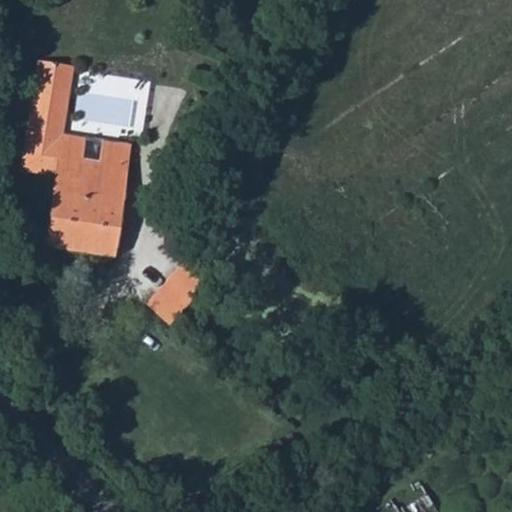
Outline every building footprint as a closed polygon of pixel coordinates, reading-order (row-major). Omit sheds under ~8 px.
[(50,126),(47,155),(54,156),(67,54),(36,50),(25,123),(50,126)] [(25,123),(21,151),(47,155),(50,126),(25,123)] [(47,155),(21,151),(20,157),(46,162),(47,155)] [(113,257),(125,166),(54,156),(53,163),(41,246),(113,257)] [(169,270),(142,300),(163,319),(190,288),(169,270)] [(398,511),(422,511),(428,510),(423,495),(396,504),(398,511)]
